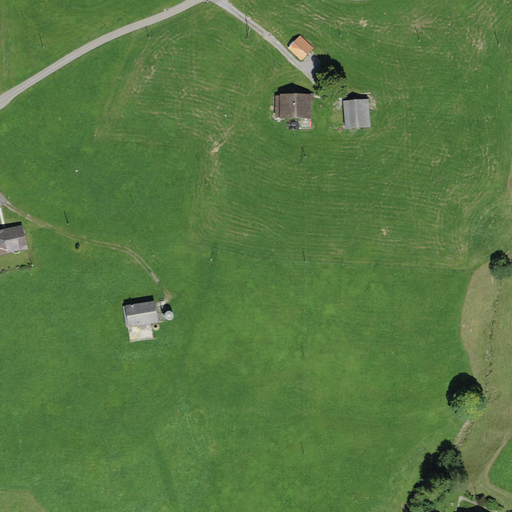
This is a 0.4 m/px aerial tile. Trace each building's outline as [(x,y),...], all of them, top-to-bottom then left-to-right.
[(301,36),(286,50),(300,64),(315,50),(301,36)] [(310,97),(275,98),(275,123),(310,123),(310,97)] [(367,103),(342,103),(342,133),(367,133),(367,103)] [(18,227),(0,230),(0,253),(23,249),(18,227)] [(149,301),(120,306),(123,328),(153,323),(149,301)]
